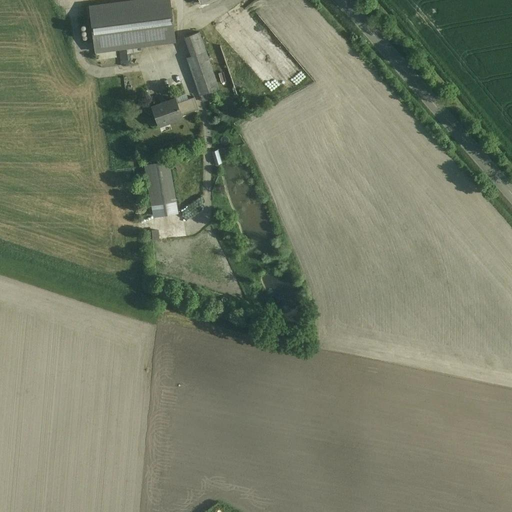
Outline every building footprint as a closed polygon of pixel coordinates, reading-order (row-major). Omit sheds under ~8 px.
[(138,0),(89,6),(95,51),(175,41),(169,0),(138,0)] [(185,37),(192,56),(206,51),(199,32),(185,37)] [(206,51),(192,56),(187,58),(200,95),(219,89),(206,51)] [(188,101),(178,104),(181,115),(198,109),(194,97),(187,99),(188,101)] [(181,115),(178,104),(175,98),(152,106),(158,125),(182,117),(181,115)] [(223,148),(216,150),(220,163),(227,160),(223,148)] [(169,161),(144,166),(152,207),(176,203),(169,161)]
